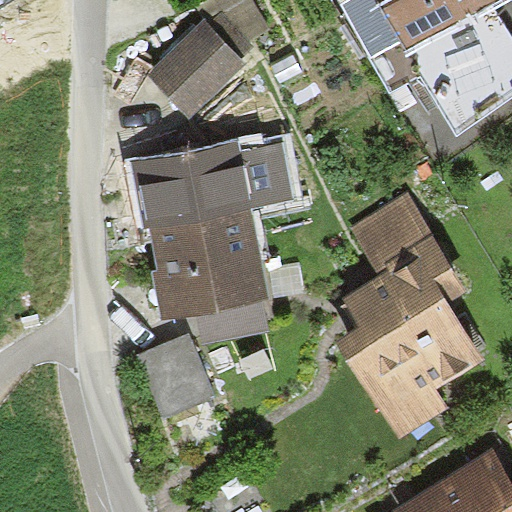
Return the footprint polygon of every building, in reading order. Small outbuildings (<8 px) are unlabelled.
[(456,140),(511,101),(511,35),(498,9),(511,1),(511,0),(340,0),(339,0),(389,92),(420,75),(456,140)] [(202,19),(145,73),(184,113),(240,59),(202,19)] [(169,222),(148,225),(159,309),(261,295),(243,167),(163,178),(169,222)] [(365,316),(342,329),(398,427),(446,399),(434,379),(487,348),(457,296),(473,286),(409,173),(346,209),(378,265),(346,283),(365,316)] [(172,427),(223,402),(191,336),(140,361),(172,427)] [(511,511),(511,459),(503,444),(389,511),(511,511)]
